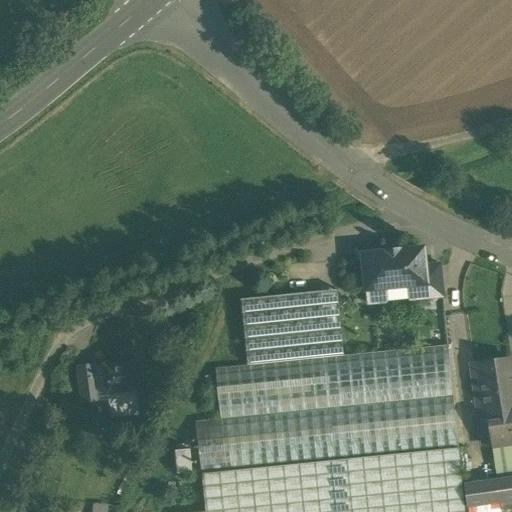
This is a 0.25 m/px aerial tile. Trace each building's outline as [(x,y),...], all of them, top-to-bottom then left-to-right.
[(423,249),(364,255),(367,289),(386,287),(407,285),(426,283),(424,266),(423,249)] [(440,264),(424,266),(426,283),(427,298),(443,297),(440,264)] [(426,283),(407,285),(408,299),(408,300),(427,298),(426,283)] [(407,285),(386,287),(388,301),(408,299),(407,285)] [(386,287),(367,289),(369,304),(388,302),(388,301),(386,287)] [(248,365),(215,368),(220,419),(196,422),(201,473),(202,473),(206,511),(205,511),(464,511),(448,345),(344,356),(337,290),(242,299),(248,365)] [(511,363),(511,359),(474,364),(477,386),(483,385),(492,446),(511,443),(511,363)] [(133,363),(105,367),(108,391),(109,391),(135,388),(136,388),(133,363)] [(93,369),(80,370),(83,400),(97,398),(93,369)] [(135,388),(109,391),(112,417),(139,414),(135,388)] [(511,443),(492,446),(497,482),(511,479),(511,443)] [(189,444),(176,446),(179,473),(192,472),(189,444)] [(511,511),(511,479),(497,482),(465,486),(467,505),(469,511),(491,511),(500,511),(511,511)]
